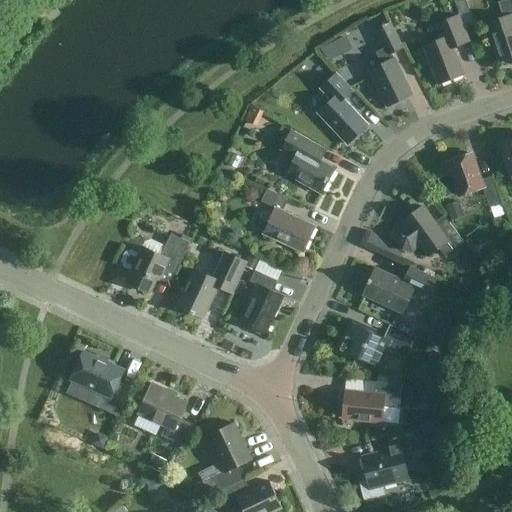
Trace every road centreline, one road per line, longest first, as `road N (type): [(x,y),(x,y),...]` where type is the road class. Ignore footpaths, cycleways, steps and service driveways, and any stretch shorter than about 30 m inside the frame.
road 1 (residential): [(271,393),(380,155),(443,113),(511,94)]
road 2 (residential): [(271,393),(0,267)]
road 3 (residential): [(334,511),(271,393)]
